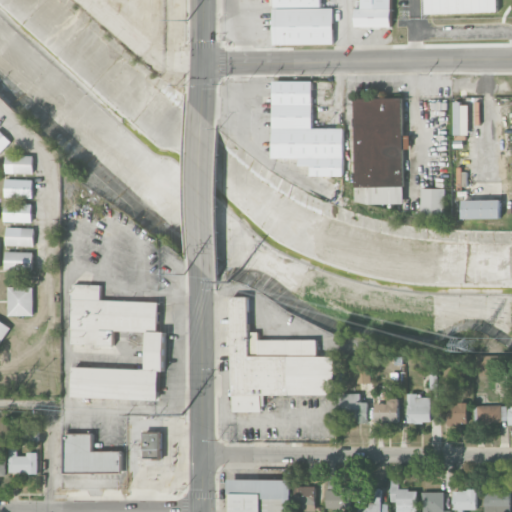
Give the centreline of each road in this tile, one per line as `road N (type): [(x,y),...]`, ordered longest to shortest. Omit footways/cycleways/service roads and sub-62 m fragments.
road 1 (residential): [(511,455),(201,454)]
road 2 (residential): [(203,64),(511,60)]
road 3 (secondary): [(200,511),(203,266)]
road 4 (residential): [(201,510),(0,510)]
road 5 (secondary): [(203,266),(203,112)]
